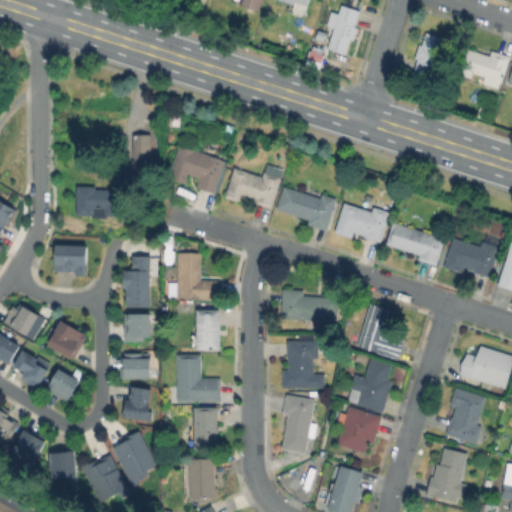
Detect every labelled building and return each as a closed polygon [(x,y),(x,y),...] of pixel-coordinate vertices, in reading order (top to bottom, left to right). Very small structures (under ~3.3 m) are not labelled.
[(309,0),(307,8),(281,0),(309,0)] [(361,10),(356,26),(358,27),(354,40),(351,39),(347,53),(329,47),(335,27),(327,24),(331,10),(340,13),(342,4),(361,10)] [(327,32),(323,41),(316,38),(319,29),(327,32)] [(445,38),(431,79),(413,74),(418,58),(415,57),(419,44),(423,45),(427,32),(445,38)] [(465,47),(491,56),(492,50),(511,56),(502,81),(501,81),(498,87),(483,82),(485,76),(458,67),(465,47)] [(324,55),(320,68),(306,63),(310,50),(324,55)] [(183,113),(181,126),(166,124),(168,111),(183,113)] [(144,157),(144,161),(137,161),(137,158),(135,158),(134,135),(151,134),(152,157),(144,157)] [(180,145),(196,150),(196,149),(209,154),(208,154),(224,159),(224,160),(227,161),(217,190),(215,189),(214,193),(196,187),(199,177),(190,174),(187,182),(169,176),(180,145)] [(284,169),(272,207),(255,202),(255,200),(245,197),(242,202),(225,197),(235,167),(263,176),(267,163),(284,169)] [(130,191),(129,216),(76,214),(77,185),(122,187),(121,191),(130,191)] [(286,186),(321,199),(322,194),(337,199),(326,230),(308,223),(309,219),(278,209),(286,186)] [(0,197),(14,205),(0,229),(0,197)] [(344,202),(372,211),(374,206),(391,211),(381,242),(364,236),(364,235),(355,232),(352,238),(335,232),(344,202)] [(445,238),(436,264),(418,259),(420,254),(387,243),(394,221),(445,238)] [(499,239),(498,245),(500,246),(490,276),(474,271),(474,269),(464,266),(462,272),(444,267),(454,237),(481,245),(482,240),(485,241),(487,235),(499,239)] [(86,269),(86,272),(75,272),(75,269),(54,269),(54,242),(86,243),(86,269)] [(511,288),(499,284),(511,243),(511,288)] [(200,253),(200,279),(219,279),(219,297),(169,296),(169,284),(177,284),(177,253),(200,253)] [(153,256),(152,308),(127,308),(127,272),(134,272),(134,256),(153,256)] [(338,297),(337,320),(282,317),(284,289),(305,290),(304,295),(338,297)] [(21,302),(35,310),(23,330),(5,318),(12,306),(16,309),(21,302)] [(403,340),(398,357),(359,344),(372,303),(394,310),(386,335),(403,340)] [(221,310),(221,349),(198,348),(198,309),(221,310)] [(127,315),(154,314),(155,342),(128,343),(127,315)] [(85,333),(71,356),(47,340),(61,318),(85,333)] [(0,333),(22,346),(11,364),(4,360),(1,366),(0,365),(0,333)] [(315,334),(315,340),(319,340),(319,357),(314,357),(313,387),(283,387),(283,369),(289,369),(289,358),(288,358),(288,340),(300,340),(300,334),(315,334)] [(48,367),(36,385),(21,376),(24,371),(13,364),(25,345),(38,354),(35,359),(48,367)] [(481,345),(511,354),(511,368),(506,388),(460,373),(467,351),(478,355),(481,345)] [(128,380),(123,380),(122,369),(127,369),(127,355),(153,354),(153,380),(128,380)] [(202,354),(202,377),(222,378),(221,401),(178,401),(178,381),(175,381),(175,376),(178,376),(178,354),(202,354)] [(393,365),(389,379),(393,380),(383,411),(358,404),(358,402),(348,399),(355,373),(366,376),(371,359),(393,365)] [(79,377),(66,401),(44,389),(57,365),(79,377)] [(155,390),(151,422),(124,419),(127,401),(130,401),(132,387),(155,390)] [(485,396),(477,424),(482,425),(479,434),(481,435),(480,441),(477,440),(476,443),(460,438),(447,433),(452,416),(453,416),(456,405),(451,403),(456,387),(485,396)] [(316,423),(313,443),(308,442),(307,452),(283,448),(289,413),(284,412),(287,394),(315,399),(311,422),(316,423)] [(16,420),(0,447),(0,405),(7,409),(4,413),(16,420)] [(192,406),(191,447),(215,447),(215,406),(192,406)] [(349,406),(381,416),(373,444),(368,442),(365,452),(338,444),(343,426),(338,425),(342,411),(347,412),(349,406)] [(28,431),(49,444),(35,466),(14,453),(28,431)] [(149,482),(137,489),(116,448),(128,442),(126,439),(142,431),(160,465),(144,473),(149,482)] [(468,452),(461,482),(466,483),(463,498),(457,497),(456,501),(433,495),(427,494),(431,475),(433,475),(436,463),(440,464),(444,447),(468,452)] [(80,479),(80,484),(68,485),(67,480),(56,481),(54,453),(78,451),(80,479)] [(129,488),(133,496),(122,501),(118,493),(102,501),(85,467),(111,454),(129,488)] [(216,457),(216,496),(191,497),(190,458),(216,457)] [(511,511),(510,511),(511,499),(502,498),(508,462),(511,462),(511,511)] [(364,472),(351,511),(341,511),(325,507),(337,464),(364,472)] [(497,511),(482,511),(486,500),(500,505),(497,511)]
